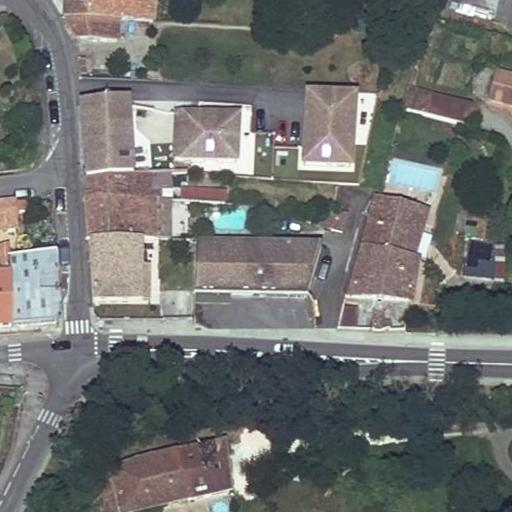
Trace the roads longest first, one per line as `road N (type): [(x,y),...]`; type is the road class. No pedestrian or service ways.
road 1 (secondary): [(76,353),(511,364)]
road 2 (residential): [(72,172),(61,58),(42,18),(23,0)]
road 3 (residential): [(76,353),(72,172)]
road 4 (residential): [(7,511),(66,392),(76,353)]
